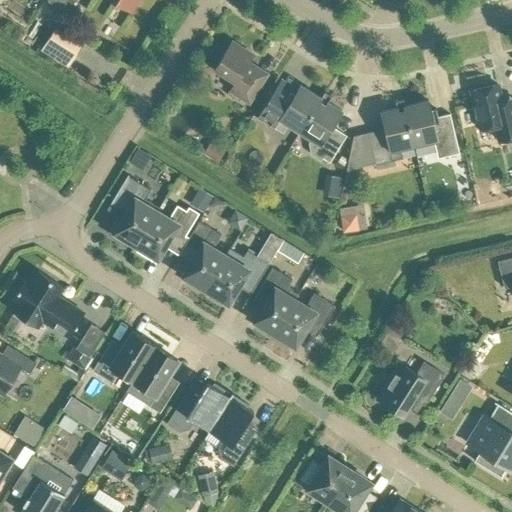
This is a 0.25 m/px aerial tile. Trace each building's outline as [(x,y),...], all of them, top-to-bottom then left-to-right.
[(25,12),(32,0),(13,0),(11,3),(25,12)] [(47,0),(46,2),(60,11),(61,9),(67,0),(47,0)] [(112,0),(130,11),(136,0),(112,0)] [(85,38),(70,29),(70,30),(57,22),(40,49),(67,66),(85,38)] [(248,102),(266,74),(247,61),(251,54),(231,41),(214,68),(234,81),(229,90),(248,102)] [(187,73),(180,85),(215,106),(223,95),(187,73)] [(320,97),(299,84),(297,87),(282,78),(257,117),(273,127),(278,119),(298,132),(320,97)] [(511,106),(502,109),(496,83),(470,90),(479,129),(494,125),(498,141),(511,137),(511,106)] [(320,97),(298,132),(319,145),(314,153),(329,162),(346,135),(331,126),(341,110),(327,101),(331,95),(323,91),(320,97)] [(403,105),(404,105),(402,98),(394,100),(395,107),(379,111),(384,129),(367,133),(374,164),(402,158),(399,148),(413,145),(403,105)] [(403,105),(413,145),(436,140),(440,157),(458,153),(449,113),(437,116),(435,108),(430,110),(427,100),(404,105),(403,105)] [(218,163),(228,149),(213,140),(204,154),(218,163)] [(138,148),(130,161),(143,170),(151,156),(138,148)] [(341,156),(337,161),(344,165),(347,160),(341,156)] [(356,186),(360,167),(348,170),(344,189),(356,186)] [(135,246),(158,207),(143,198),(149,189),(127,175),(126,174),(109,203),(110,204),(110,203),(121,209),(107,233),(121,242),(124,239),(135,246)] [(488,201),(493,187),(482,183),(477,197),(488,201)] [(214,195),(208,204),(212,206),(220,204),(222,201),(214,195)] [(187,206),(185,210),(175,205),(170,214),(158,207),(135,246),(137,247),(135,251),(150,259),(152,256),(156,258),(173,231),(183,237),(198,213),(187,206)] [(302,235),(324,232),(321,209),(300,212),(302,235)] [(345,232),(358,231),(356,216),(343,217),(345,232)] [(204,289),(229,248),(228,247),(224,254),(212,247),(219,234),(197,221),(183,245),(195,252),(181,275),(186,278),(184,282),(196,289),(198,286),(204,289)] [(283,239),(277,250),(287,256),(293,246),(283,239)] [(229,248),(204,289),(210,292),(207,296),(220,304),(222,300),(227,303),(241,280),(253,287),(267,263),(246,250),(242,256),(229,248)] [(511,256),(496,260),(503,287),(511,285),(511,256)] [(254,326),(272,337),(295,299),(291,297),(294,292),(286,287),(291,279),(271,267),(258,287),(269,294),(259,309),(253,320),(256,323),(254,326)] [(61,287),(37,271),(30,283),(23,279),(9,301),(16,304),(11,312),(36,327),(40,320),(67,337),(83,313),(56,296),(61,287)] [(295,299),(272,337),(287,346),(289,343),(293,345),(309,318),(321,326),(334,305),(313,292),(305,305),(295,299)] [(392,321),(386,331),(397,338),(403,328),(392,321)] [(91,324),(76,348),(91,357),(106,334),(91,324)] [(132,381),(154,345),(131,330),(118,351),(108,344),(92,370),(111,382),(117,372),(132,381)] [(1,356),(0,355),(0,392),(1,394),(18,367),(28,373),(35,363),(7,345),(1,356)] [(154,345),(132,381),(145,390),(139,400),(158,412),(174,386),(164,380),(177,360),(154,345)] [(424,362),(416,374),(399,362),(376,397),(404,416),(418,393),(427,398),(442,374),(424,362)] [(459,377),(449,394),(461,401),(472,385),(459,377)] [(208,430),(231,394),(232,392),(230,392),(230,393),(212,382),(211,385),(206,382),(200,391),(189,385),(165,423),(178,431),(188,429),(193,421),(208,430)] [(231,394),(208,430),(221,439),(217,446),(219,457),(232,465),(256,427),(245,420),(252,411),(247,407),(248,405),(231,394)] [(476,460),(473,458),(472,459),(499,476),(500,475),(497,473),(502,465),(511,471),(511,412),(493,401),(492,402),(495,404),(487,417),(483,415),(466,443),(481,452),(476,460)] [(34,449),(45,431),(35,424),(24,442),(34,449)] [(135,456),(142,445),(131,437),(123,448),(135,456)] [(153,465),(172,460),(169,446),(149,450),(153,465)] [(121,480),(132,464),(112,451),(101,468),(121,480)] [(83,452),(72,469),(85,477),(96,460),(83,452)] [(0,474),(9,460),(0,453),(0,474)] [(51,511),(63,494),(39,478),(48,463),(34,455),(13,488),(28,496),(27,497),(26,497),(21,504),(22,505),(18,511),(19,511),(51,511)] [(327,503),(349,469),(327,455),(321,465),(310,459),(297,479),(308,485),(305,489),(327,503)] [(349,469),(327,503),(341,511),(365,511),(375,496),(364,489),(369,482),(349,469)] [(202,496),(217,493),(213,472),(197,475),(202,496)] [(165,497),(173,484),(162,477),(154,490),(165,497)] [(111,511),(91,499),(83,511),(111,511)] [(416,511),(397,500),(389,511),(416,511)]
